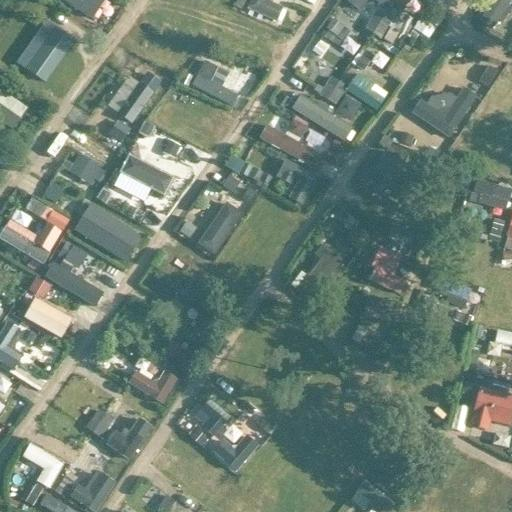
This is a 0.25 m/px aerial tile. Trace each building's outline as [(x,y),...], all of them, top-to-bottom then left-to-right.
[(70,0),(68,6),(98,18),(105,0),(70,0)] [(290,12),(275,4),(276,0),(258,0),(252,12),(282,28),(290,12)] [(379,3),(390,14),(402,1),(401,0),(355,0),(353,3),(367,16),(379,3)] [(376,13),(365,29),(380,39),(391,22),(376,13)] [(402,13),(386,44),(406,53),(421,23),(402,13)] [(432,18),(419,32),(432,45),(445,31),(432,18)] [(332,36),(349,47),(358,33),(340,22),(332,36)] [(170,30),(166,41),(182,48),(176,61),(198,70),(208,46),(170,30)] [(336,51),(330,65),(346,73),(353,60),(336,51)] [(311,62),(304,74),(333,89),(340,77),(311,62)] [(229,92),(236,76),(210,65),(199,92),(242,110),(246,99),(229,92)] [(194,89),(200,80),(183,68),(177,77),(194,89)] [(497,90),(505,75),(495,70),(487,85),(497,90)] [(511,77),(492,110),(511,122),(511,77)] [(337,82),(328,101),(344,110),(354,91),(337,82)] [(385,116),(393,102),(363,83),(354,96),(385,116)] [(201,130),(207,119),(224,126),(230,113),(182,91),(175,106),(185,111),(181,120),(201,130)] [(424,122),(462,142),(484,100),(470,92),(463,106),(439,93),(424,122)] [(0,99),(0,121),(18,134),(28,120),(14,110),(18,104),(3,94),(0,99)] [(362,130),(308,99),(299,115),(353,145),(362,130)] [(358,126),(367,111),(352,102),(343,117),(358,126)] [(301,122),(294,136),(311,145),(319,130),(301,122)] [(181,168),(191,146),(150,127),(140,149),(181,168)] [(275,129),(267,143),(336,181),(353,151),(341,145),(332,161),(275,129)] [(131,156),(108,205),(143,221),(150,206),(167,213),(183,180),(131,156)] [(415,169),(391,156),(371,195),(394,207),(415,169)] [(233,170),(273,192),(279,182),(238,160),(233,170)] [(290,167),(284,186),(300,191),(297,203),(317,209),(326,177),(290,167)] [(465,196),(471,180),(443,170),(439,181),(454,187),(452,191),(465,196)] [(228,193),(239,200),(247,187),(236,180),(228,193)] [(472,193),(480,195),(477,203),(505,211),(510,191),(476,182),(472,193)] [(257,186),(249,202),(262,208),(269,192),(257,186)] [(207,228),(228,195),(214,187),(194,219),(207,228)] [(14,205),(7,220),(18,225),(25,210),(14,205)] [(232,206),(206,248),(224,259),(250,217),(232,206)] [(331,222),(358,243),(369,230),(342,208),(331,222)] [(266,209),(255,227),(288,246),(294,235),(275,224),(279,217),(266,209)] [(465,220),(463,228),(481,233),(484,224),(465,220)] [(7,247),(56,265),(68,234),(52,228),(48,238),(14,226),(7,247)] [(186,237),(201,246),(207,235),(192,226),(186,237)] [(396,242),(420,247),(423,233),(399,229),(396,242)] [(297,289),(318,305),(351,263),(329,246),(297,289)] [(0,274),(24,285),(32,264),(0,250),(0,274)] [(112,300),(81,279),(94,260),(81,251),(67,271),(60,267),(51,281),(102,315),(112,300)] [(387,252),(375,289),(408,299),(420,262),(387,252)] [(443,253),(437,265),(472,282),(481,264),(461,254),(457,261),(443,253)] [(466,307),(471,290),(438,278),(434,290),(453,296),(451,301),(466,307)] [(45,281),(38,292),(54,303),(61,292),(45,281)] [(185,297),(199,309),(213,292),(200,281),(185,297)] [(0,300),(0,320),(8,305),(0,300)] [(207,301),(194,323),(203,329),(198,338),(214,348),(233,316),(207,301)] [(31,327),(71,343),(80,321),(40,304),(31,327)] [(17,353),(27,333),(12,326),(0,350),(0,364),(21,375),(29,359),(17,353)] [(511,349),(511,335),(503,334),(500,348),(511,349)] [(149,364),(144,376),(160,382),(155,394),(177,402),(186,378),(149,364)] [(412,398),(428,373),(417,366),(401,391),(412,398)] [(0,391),(12,398),(21,383),(0,370),(0,391)] [(511,421),(511,396),(491,391),(493,382),(483,379),(481,389),(480,388),(470,427),(488,431),(490,422),(510,427),(511,421)] [(0,418),(5,422),(13,410),(0,401),(0,418)] [(204,420),(225,441),(241,425),(219,405),(204,420)] [(93,431),(108,444),(122,427),(107,414),(93,431)] [(269,417),(261,427),(275,439),(283,429),(269,417)] [(125,433),(113,453),(137,467),(159,431),(145,422),(135,439),(125,433)] [(312,457),(331,471),(353,440),(334,427),(312,457)] [(243,474),(267,456),(253,437),(229,456),(243,474)] [(49,473),(33,502),(43,507),(52,490),(57,493),(72,467),(37,448),(29,462),(49,473)] [(104,474),(91,492),(86,489),(75,503),(88,511),(101,511),(121,486),(104,474)] [(481,511),(473,506),(485,489),(472,481),(453,511),(454,511),(481,511)] [(361,499),(375,511),(402,511),(403,510),(374,484),(361,499)] [(77,511),(54,496),(43,511),(77,511)]
